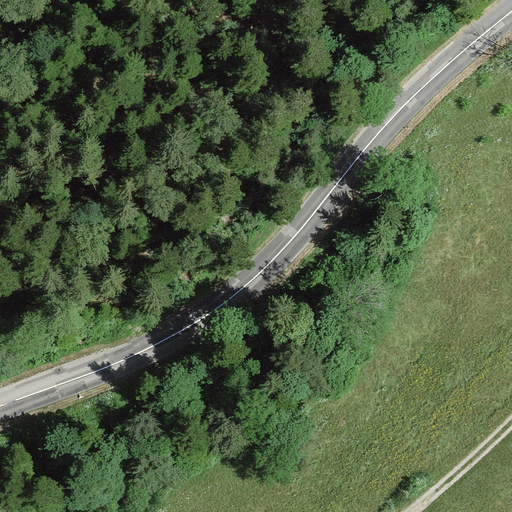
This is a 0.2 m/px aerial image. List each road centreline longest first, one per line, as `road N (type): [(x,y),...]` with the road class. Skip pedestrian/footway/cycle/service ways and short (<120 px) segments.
road 1 (secondary): [(511,12),(376,134),(291,245),(204,317),(113,366),(0,407)]
road 2 (track): [(511,422),(409,511)]
